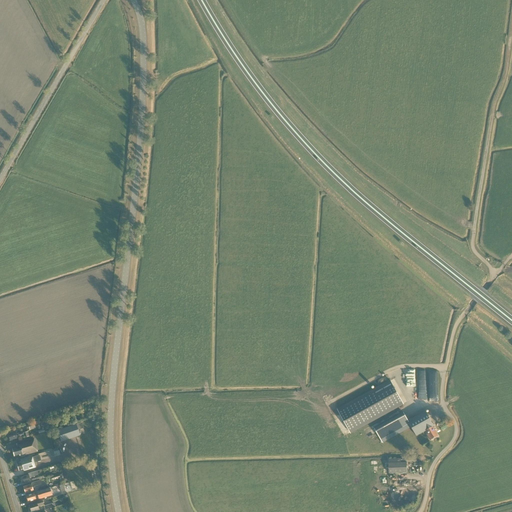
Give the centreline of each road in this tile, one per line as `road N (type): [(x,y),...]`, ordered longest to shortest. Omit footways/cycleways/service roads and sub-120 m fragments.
road 1 (unclassified): [(18,511),(0,448),(0,178),(104,0)]
road 2 (tertiary): [(118,511),(112,388),(143,73),(134,0)]
road 3 (trunk): [(511,320),(324,164),(255,84),(201,0)]
road 4 (track): [(511,14),(471,249),(493,277),(453,331),(442,389)]
road 5 (unclassified): [(419,511),(430,470),(455,434),(442,389)]
